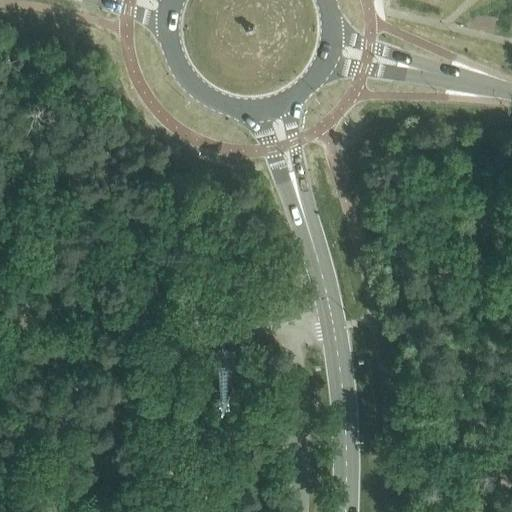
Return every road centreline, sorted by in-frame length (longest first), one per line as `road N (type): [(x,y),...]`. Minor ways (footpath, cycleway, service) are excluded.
road 1 (tertiary): [(344,511),(338,363),(294,182)]
road 2 (unclassified): [(301,331),(0,304)]
road 3 (tertiary): [(170,23),(175,61),(197,92),(250,112)]
